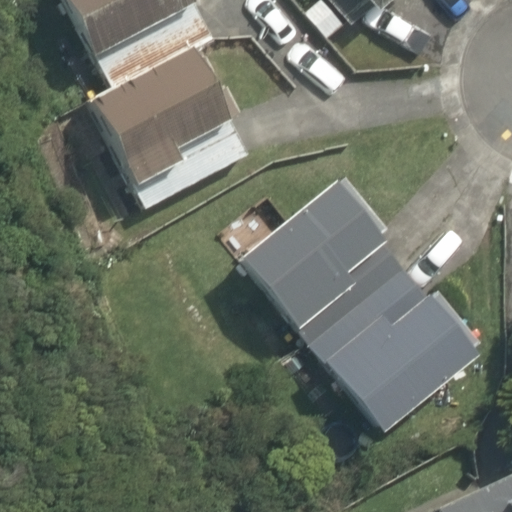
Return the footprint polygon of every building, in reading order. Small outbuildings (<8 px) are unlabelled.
[(244,120),(258,113),(204,0),(50,0),(92,88),(79,94),(135,212),(260,153),(244,120)] [(374,0),(393,22),(420,0),(374,0)] [(300,349),(419,268),(359,179),(240,260),(300,349)] [(419,268),(300,349),(368,450),(488,369),(419,268)] [(511,511),(511,493),(464,511),(511,511)]
